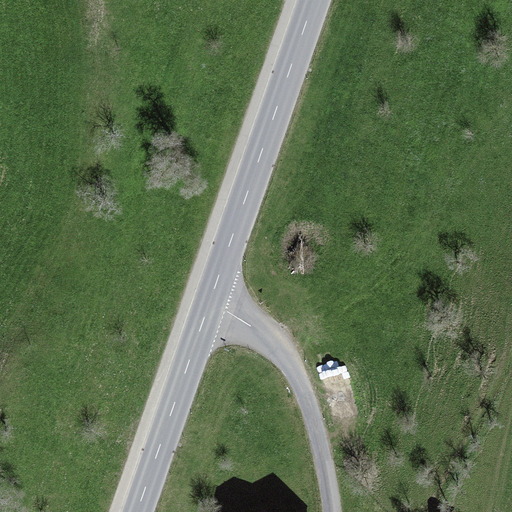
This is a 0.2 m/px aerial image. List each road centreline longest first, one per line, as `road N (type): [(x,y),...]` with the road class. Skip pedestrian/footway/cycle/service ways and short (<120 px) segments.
road 1 (tertiary): [(214,324),(325,0)]
road 2 (unclassified): [(214,324),(285,349),(328,479),(330,511)]
road 3 (tertiary): [(148,511),(214,324)]
